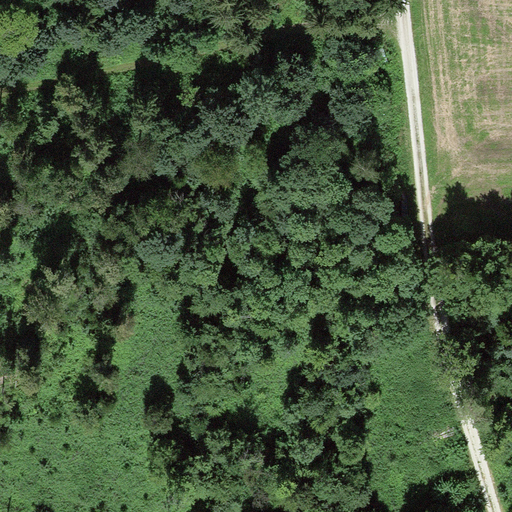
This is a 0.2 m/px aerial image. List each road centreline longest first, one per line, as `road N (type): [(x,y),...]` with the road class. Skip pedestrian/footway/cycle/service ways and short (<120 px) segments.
road 1 (track): [(397,0),(420,220),(493,511)]
road 2 (track): [(400,26),(314,30),(0,89)]
